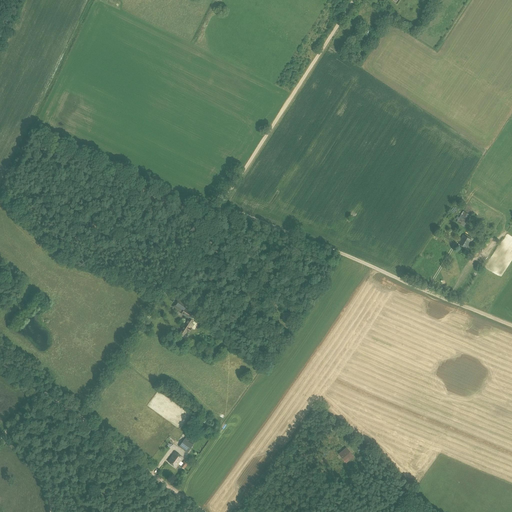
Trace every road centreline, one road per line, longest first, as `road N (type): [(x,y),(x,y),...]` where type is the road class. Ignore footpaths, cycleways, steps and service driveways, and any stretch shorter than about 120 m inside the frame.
road 1 (track): [(511,323),(220,204)]
road 2 (track): [(79,420),(220,204)]
road 3 (track): [(220,204),(354,0)]
road 4 (track): [(205,511),(79,420)]
